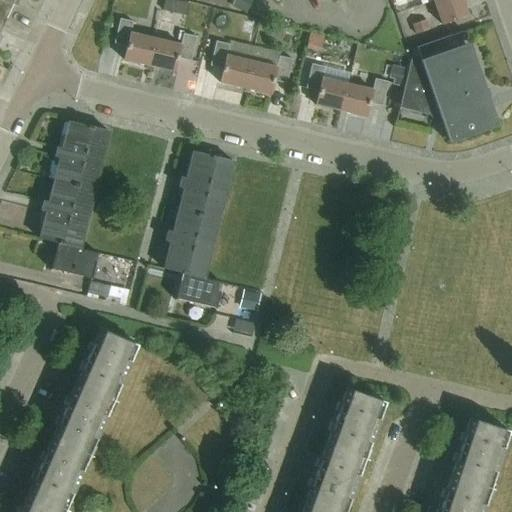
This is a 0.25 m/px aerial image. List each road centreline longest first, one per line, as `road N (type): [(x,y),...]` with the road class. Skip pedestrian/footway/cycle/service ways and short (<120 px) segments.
road 1 (unclassified): [(511,157),(462,172),(421,173),(30,78)]
road 2 (unclassified): [(267,511),(320,371),(335,365),(426,388)]
road 3 (unclassified): [(0,427),(48,314),(28,296),(0,289)]
road 4 (unclassified): [(383,511),(426,388)]
